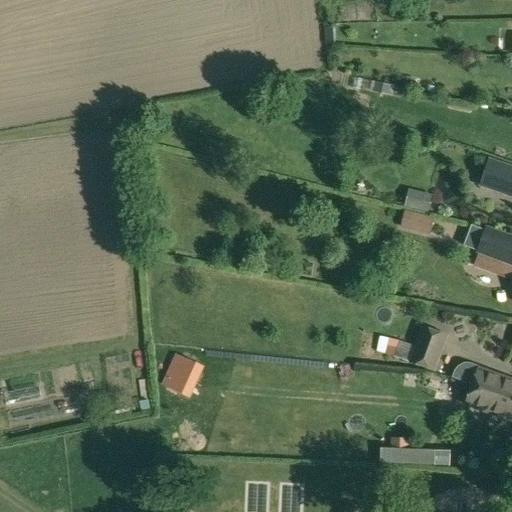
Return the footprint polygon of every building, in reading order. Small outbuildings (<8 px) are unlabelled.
[(404,78),(402,86),(411,88),(413,80),(404,78)] [(479,187),(511,198),(511,170),(487,162),(479,187)] [(434,218),(404,211),(400,228),(430,236),(434,218)] [(462,249),(511,266),(511,241),(485,231),(485,233),(484,233),(470,228),(462,249)] [(435,372),(448,336),(422,327),(415,348),(410,362),(409,363),(435,372)] [(132,348),(133,328),(104,328),(104,347),(132,348)] [(410,362),(415,348),(401,343),(395,357),(410,362)] [(203,368),(176,355),(162,385),(189,398),(203,368)] [(454,371),(452,378),(473,385),(472,388),(511,402),(511,380),(479,369),(480,367),(471,364),(465,363),(458,367),(454,371)] [(465,408),(511,423),(511,402),(472,388),(465,408)] [(434,449),(406,448),(407,440),(391,439),(390,447),(379,446),(379,462),(433,464),(434,449)] [(478,470),(479,460),(468,459),(467,469),(478,470)]
